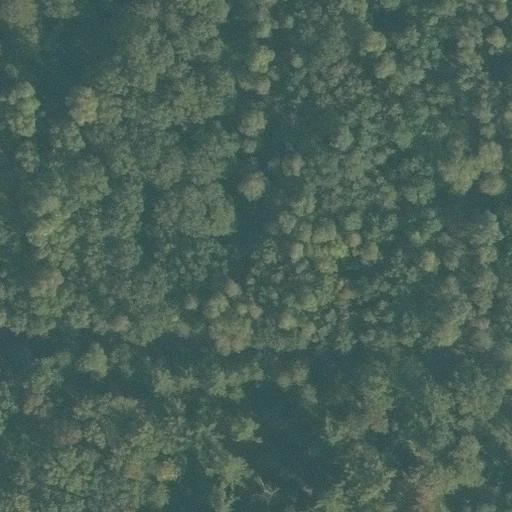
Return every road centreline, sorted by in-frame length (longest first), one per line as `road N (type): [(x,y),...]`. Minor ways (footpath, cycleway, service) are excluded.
road 1 (unclassified): [(0,334),(454,360)]
road 2 (unclassified): [(454,360),(463,328),(485,0)]
